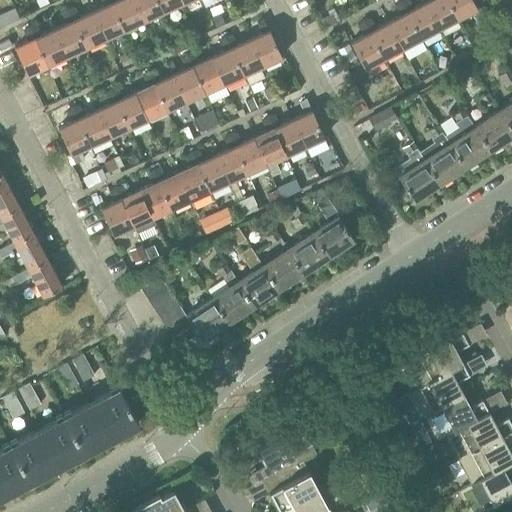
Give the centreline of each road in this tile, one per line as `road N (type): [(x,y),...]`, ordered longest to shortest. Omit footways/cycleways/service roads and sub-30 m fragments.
road 1 (residential): [(183,431),(0,100)]
road 2 (tertiary): [(183,431),(313,318),(413,254)]
road 3 (residential): [(300,46),(413,254)]
road 4 (tertiary): [(47,511),(183,431)]
